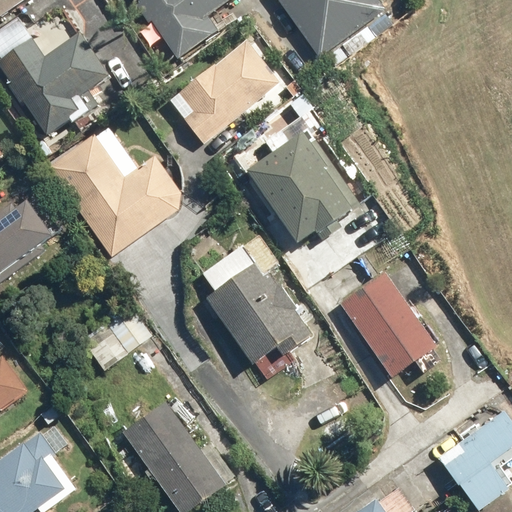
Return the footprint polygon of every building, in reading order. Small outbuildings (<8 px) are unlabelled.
[(0,0),(0,24),(32,0),(0,0)] [(142,0),(183,59),(224,30),(214,16),(237,0),(142,0)] [(366,25),(394,4),(391,0),(282,0),(335,70),(376,39),(366,25)] [(37,33),(0,57),(0,61),(51,138),(77,120),(81,126),(104,111),(92,93),(115,78),(86,35),(53,57),(37,33)] [(255,38),(173,101),(216,158),(245,136),(234,121),(288,81),(255,38)] [(277,152),(252,169),(304,242),(328,225),(332,230),(367,206),(313,130),(327,120),(308,92),(292,103),(303,119),(270,143),(277,152)] [(184,210),(186,193),(160,155),(140,168),(114,129),(57,167),(117,255),(184,210)] [(0,162),(14,153),(0,133),(0,162)] [(0,279),(61,233),(35,198),(7,220),(0,210),(0,279)] [(286,261),(265,231),(207,272),(220,292),(209,300),(255,366),(263,361),(274,377),(295,362),(309,382),(334,364),(314,335),(319,332),(275,269),(286,261)] [(445,343),(392,270),(343,305),(397,379),(421,362),(428,371),(446,358),(439,348),(445,343)] [(154,337),(129,304),(84,337),(109,371),(116,366),(123,375),(137,365),(130,355),(154,337)] [(0,416),(36,388),(12,353),(5,359),(0,352),(0,416)] [(63,396),(41,412),(53,429),(75,414),(63,396)] [(205,446),(170,400),(130,431),(120,418),(99,434),(145,494),(164,480),(188,511),(196,511),(241,478),(212,440),(205,446)] [(511,411),(508,407),(443,459),(485,511),(488,511),(511,493),(511,480),(499,465),(511,453),(511,411)] [(61,457),(41,432),(0,464),(0,511),(49,511),(77,490),(55,462),(61,457)] [(414,511),(421,507),(401,482),(363,511),(414,511)]
